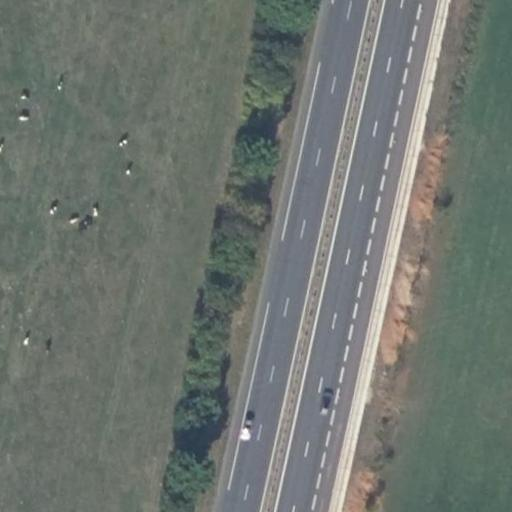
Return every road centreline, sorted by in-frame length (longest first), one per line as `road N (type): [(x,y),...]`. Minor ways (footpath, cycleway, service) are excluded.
road 1 (trunk): [(292,511),(402,0)]
road 2 (trunk): [(350,0),(241,511)]
